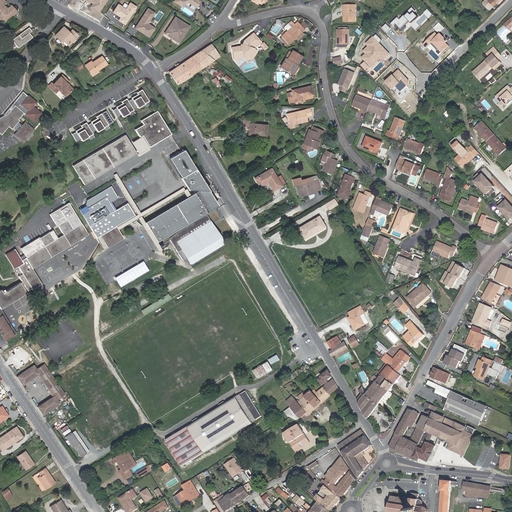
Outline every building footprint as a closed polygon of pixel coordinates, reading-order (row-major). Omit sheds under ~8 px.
[(4,22),(12,15),(13,15),(17,11),(11,5),(7,9),(3,5),(6,2),(3,0),(0,0),(0,19),(2,19),(4,22)] [(86,0),(92,4),(95,6),(93,9),(98,12),(102,7),(101,5),(104,0),(86,0)] [(126,9),(118,4),(113,12),(120,17),(118,20),(124,24),(136,7),(130,3),(126,9)] [(356,22),(356,4),(345,4),(345,14),(344,15),(344,22),(356,22)] [(137,25),(141,27),(139,31),(148,37),(155,28),(147,23),(154,13),(148,9),(137,25)] [(175,17),(169,26),(172,28),(178,19),(175,17)] [(169,26),(164,33),(173,39),(181,37),(188,26),(178,19),(172,28),(169,26)] [(303,29),(307,25),(303,21),(299,24),(303,29)] [(295,38),(301,32),(300,32),(303,29),(299,24),(297,22),(281,36),(282,36),(288,44),(295,38)] [(18,48),(32,37),(29,33),(32,31),(29,27),(12,40),(18,48)] [(78,35),(72,30),(69,32),(63,27),(55,35),(59,39),(61,38),(68,44),(74,38),(75,38),(78,35)] [(349,44),(349,29),(338,29),(338,44),(349,44)] [(439,35),(436,32),(425,44),(428,47),(433,43),(441,51),(451,41),(441,32),(439,35)] [(249,55),(253,48),(254,48),(260,42),(253,33),(244,41),(242,46),(232,48),(234,59),(243,57),(249,55)] [(366,53),(362,57),(374,69),(391,52),(374,35),(366,43),(368,46),(363,50),(366,53)] [(288,44),(282,36),(279,38),(286,46),(288,44)] [(68,44),(61,38),(59,39),(67,47),(75,38),(74,38),(68,44)] [(210,45),(169,73),(176,84),(218,56),(210,45)] [(474,72),(480,79),(489,71),(487,69),(492,65),(495,69),(502,63),(498,59),(496,57),(500,54),(494,47),(487,53),(490,57),(474,72)] [(252,58),(256,52),(253,48),(249,55),(243,57),(245,60),(252,58)] [(289,72),(294,64),(296,65),(301,56),(292,51),(291,52),(286,59),(285,58),(280,66),(289,72)] [(97,70),(106,64),(101,56),(92,63),(91,61),(86,65),(91,73),(96,70),(97,70)] [(82,67),(78,60),(69,65),(74,72),(82,67)] [(401,90),(411,80),(400,68),(387,82),(395,90),(398,87),(401,90)] [(355,72),(345,69),(342,76),(344,77),(341,85),(342,86),(340,90),(346,93),(348,88),(349,89),(355,72)] [(72,89),(67,83),(65,82),(67,80),(61,75),(53,84),(51,82),(48,86),(55,93),(58,90),(65,97),(72,89)] [(303,97),(312,95),(310,86),(292,90),(292,92),(295,102),(304,100),(303,97)] [(508,86),(496,97),(501,102),(498,105),(503,110),(511,101),(511,100),(511,88),(511,89),(508,86)] [(148,100),(141,89),(136,92),(137,93),(131,97),(131,98),(127,100),(132,107),(135,105),(137,107),(143,103),(148,100)] [(0,133),(1,135),(2,134),(1,134),(8,126),(12,129),(12,128),(13,127),(17,131),(15,134),(23,141),(26,138),(25,136),(29,131),(30,133),(33,129),(25,122),(22,126),(17,122),(18,120),(19,121),(19,120),(18,119),(23,113),(24,113),(33,121),(40,113),(32,106),(35,102),(32,99),(22,91),(4,113),(5,114),(0,117),(0,133)] [(271,102),(278,98),(276,93),(269,97),(271,102)] [(363,111),(367,113),(368,110),(378,114),(376,117),(381,119),(382,118),(385,119),(386,118),(388,119),(389,117),(387,116),(387,115),(390,115),(392,108),(390,108),(391,105),(387,104),(387,105),(373,99),(372,101),(357,95),(352,105),(364,110),(363,111)] [(127,100),(126,98),(121,101),(122,102),(115,106),(116,107),(112,109),(116,117),(120,114),(121,116),(128,112),(132,109),(133,109),(132,107),(127,100)] [(307,121),(304,109),(286,114),(289,126),(294,125),(307,121)] [(112,121),(105,110),(96,116),(97,117),(90,121),(91,122),(87,124),(91,131),(95,129),(96,131),(102,127),(107,124),(112,121)] [(142,124),(134,129),(138,136),(141,135),(148,146),(170,133),(156,110),(140,120),(142,124)] [(402,130),(405,121),(396,118),(391,131),(389,131),(387,135),(396,138),(398,134),(399,135),(401,129),(402,130)] [(266,137),(267,125),(249,123),(249,120),(242,119),(242,126),(249,127),(248,135),(266,137)] [(487,142),(495,135),(483,121),(476,127),(481,131),(479,133),(487,142)] [(91,131),(87,124),(86,122),(80,125),(81,127),(75,130),(76,131),(72,133),(76,140),(80,138),(81,140),(87,136),(92,134),(92,133),(91,131)] [(316,141),(317,138),(319,134),(322,135),(323,131),(313,127),(311,130),(309,129),(303,143),(310,146),(316,149),(319,142),(318,142),(316,141)] [(469,162),(479,153),(472,145),(466,150),(461,144),(466,139),(461,133),(456,139),(458,141),(453,146),(460,154),(455,159),(462,166),(468,161),(469,162)] [(84,184),(135,153),(129,142),(124,134),(72,165),(81,179),(84,184)] [(139,148),(141,150),(148,146),(141,135),(138,136),(129,142),(135,153),(137,152),(136,150),(138,148),(139,148)] [(507,148),(495,135),(487,142),(495,150),(497,149),(501,154),(507,148)] [(380,152),(383,143),(367,137),(363,147),(372,150),(372,149),(380,152)] [(421,154),(425,146),(407,138),(404,147),(421,154)] [(149,149),(148,146),(141,150),(137,152),(135,153),(137,156),(149,149)] [(193,179),(195,168),(184,149),(181,150),(169,158),(184,182),(193,179)] [(331,175),(337,160),(333,159),(335,154),(325,150),(320,161),(324,162),(322,165),(320,170),(331,175)] [(405,156),(401,155),(395,168),(399,169),(400,168),(412,172),(415,165),(403,160),(405,156)] [(416,177),(420,167),(415,165),(412,172),(400,168),(399,169),(399,170),(416,177)] [(451,197),(454,189),(457,182),(450,179),(452,172),(447,167),(444,176),(448,178),(441,193),(451,197)] [(193,179),(184,182),(188,189),(197,189),(200,188),(204,194),(208,198),(214,206),(216,204),(195,168),(193,179)] [(281,185),(276,177),(271,168),(254,178),(259,187),(267,182),(272,190),(281,185)] [(440,187),(443,177),(440,176),(441,174),(427,169),(424,178),(437,184),(436,186),(440,187)] [(492,187),(494,185),(492,182),(491,183),(485,176),(486,176),(483,173),(481,175),(479,172),(473,176),(476,179),(475,180),(486,192),(487,192),(490,195),(495,190),(492,187)] [(116,226),(118,228),(183,189),(182,187),(139,213),(115,173),(112,174),(136,214),(134,215),(116,226)] [(346,199),(350,190),(348,189),(351,182),(352,183),(354,177),(345,173),(336,195),(346,199)] [(285,183),(280,175),(276,177),(281,185),(285,183)] [(314,191),(320,189),(318,179),(316,176),(300,180),(299,178),(292,180),(294,186),(295,186),(298,196),(314,192),(314,191)] [(116,226),(134,215),(127,203),(116,209),(114,210),(109,203),(111,202),(118,198),(111,186),(86,200),(85,206),(88,211),(82,214),(96,238),(99,236),(100,236),(107,247),(123,238),(116,226)] [(200,188),(197,189),(187,195),(184,197),(144,221),(144,222),(156,242),(214,207),(214,206),(208,198),(204,194),(200,188)] [(451,201),(456,190),(454,189),(451,197),(441,193),(440,197),(451,201)] [(364,213),(370,196),(372,197),(373,194),(366,191),(365,194),(360,192),(354,209),(364,213)] [(382,198),(377,196),(371,213),(375,215),(376,210),(389,215),(393,206),(380,202),(381,200),(382,198)] [(477,213),(481,204),(478,203),(479,199),(472,196),(469,203),(467,202),(467,200),(463,199),(459,208),(466,211),(467,209),(474,212),(474,211),(477,213)] [(499,206),(510,219),(511,216),(511,205),(509,202),(507,199),(505,201),(502,198),(497,202),(500,205),(499,206)] [(329,209),(337,205),(334,199),(325,204),(329,209)] [(68,202),(49,214),(55,224),(59,222),(60,224),(57,225),(58,226),(39,238),(39,237),(20,248),(23,255),(25,257),(21,260),(19,257),(14,249),(5,254),(13,269),(17,266),(22,274),(32,268),(88,234),(68,202)] [(88,211),(85,206),(79,210),(82,214),(88,211)] [(406,228),(412,213),(401,209),(394,229),(404,233),(406,228)] [(206,214),(177,231),(169,239),(183,261),(187,258),(190,264),(224,243),(206,214)] [(495,232),(498,224),(486,219),(487,216),(482,215),(479,225),(483,226),(482,229),(485,230),(486,228),(495,232)] [(304,238),(324,226),(318,216),(298,228),(304,238)] [(373,228),(375,221),(369,218),(366,225),(372,228),(373,228)] [(156,242),(144,222),(141,224),(157,250),(160,249),(159,246),(156,242)] [(367,241),(372,228),(366,225),(361,239),(368,247),(371,244),(367,241)] [(383,257),(387,247),(390,239),(381,235),(374,253),(383,257)] [(99,236),(96,238),(100,243),(104,249),(107,247),(99,236)] [(453,248),(437,241),(431,255),(440,258),(441,255),(449,258),(450,254),(454,256),(457,247),(454,246),(453,248)] [(402,249),(400,254),(409,258),(411,253),(402,249)] [(418,269),(421,260),(416,258),(414,262),(400,256),(396,268),(410,274),(412,270),(417,272),(418,269)] [(120,286),(149,269),(143,260),(115,277),(120,286)] [(511,281),(511,268),(502,265),(496,280),(510,286),(511,281)] [(41,283),(32,268),(22,274),(31,288),(31,289),(32,288),(41,283)] [(0,308),(26,293),(25,291),(31,288),(22,274),(18,276),(21,281),(3,293),(0,289),(0,315),(1,315),(0,312),(0,308)] [(497,294),(501,286),(491,282),(482,298),(491,303),(492,302),(497,294)] [(46,293),(41,283),(32,288),(38,298),(46,293)] [(416,307),(432,292),(423,283),(407,297),(416,307)] [(143,315),(170,298),(168,293),(140,310),(143,315)] [(497,294),(492,302),(496,304),(500,296),(497,294)] [(411,308),(406,303),(402,306),(407,311),(411,308)] [(485,326),(492,308),(480,303),(473,321),(485,326)] [(365,324),(369,322),(364,313),(365,313),(361,306),(349,312),(351,316),(348,318),(355,330),(365,324)] [(407,311),(402,306),(399,309),(404,314),(407,311)] [(16,334),(0,308),(0,312),(1,315),(0,315),(0,334),(4,341),(16,334)] [(424,334),(413,322),(407,327),(410,330),(404,337),(412,346),(424,334)] [(480,349),(485,335),(482,334),(474,331),(472,330),(466,344),(480,349)] [(332,349),(342,343),(338,336),(327,342),(332,349)] [(360,344),(355,336),(349,340),(353,348),(360,344)] [(333,357),(348,348),(345,342),(330,352),(333,357)] [(383,357),(389,350),(382,344),(379,347),(377,349),(379,350),(378,352),(383,357)] [(468,349),(455,344),(450,356),(448,355),(444,363),(457,368),(460,360),(462,361),(468,349)] [(404,366),(407,362),(411,357),(403,350),(401,351),(394,359),(387,353),(382,359),(387,363),(398,373),(404,366)] [(277,354),(269,358),(271,363),(279,359),(277,354)] [(478,368),(474,376),(484,380),(487,374),(497,378),(500,372),(502,373),(505,366),(502,364),(495,361),(492,368),(490,367),(491,364),(490,364),(492,360),(484,356),(482,360),(481,360),(478,368)] [(271,369),(266,361),(252,370),(256,378),(271,369)] [(394,385),(401,375),(398,373),(387,363),(380,372),(377,369),(376,370),(379,373),(394,385)] [(64,394),(44,364),(36,369),(39,373),(39,374),(45,382),(43,383),(46,387),(47,386),(53,395),(54,395),(57,399),(64,394)] [(39,374),(39,373),(36,369),(33,365),(16,377),(22,385),(37,374),(39,374)] [(401,375),(406,369),(404,366),(398,373),(401,375)] [(446,383),(450,374),(435,367),(431,376),(446,383)] [(323,387),(331,394),(339,387),(333,378),(328,382),(326,380),(332,375),(328,369),(317,379),(321,384),(324,382),(326,384),(323,387)] [(394,385),(379,373),(377,377),(374,375),(372,377),(390,390),(394,385)] [(379,404),(390,390),(372,377),(371,379),(372,380),(376,382),(366,394),(379,404)] [(465,390),(468,383),(458,379),(453,390),(463,394),(465,390)] [(366,394),(376,382),(372,380),(364,390),(366,393),(366,394)] [(451,395),(452,391),(429,380),(427,384),(437,388),(436,390),(446,395),(447,393),(451,395)] [(298,403),(292,396),(287,401),(291,407),(301,418),(306,413),(307,415),(316,407),(316,406),(321,402),(321,403),(331,394),(323,387),(316,392),(314,389),(312,391),(311,390),(306,395),(301,400),(302,401),(299,404),(298,403)] [(368,418),(379,404),(366,394),(366,393),(364,390),(362,387),(359,391),(362,393),(357,399),(368,418)] [(262,416),(246,390),(240,394),(256,419),(256,420),(262,416)] [(449,399),(451,395),(447,393),(446,395),(436,390),(435,393),(449,399)] [(472,399),(475,392),(471,391),(470,393),(465,390),(463,394),(472,399)] [(479,426),(488,406),(476,400),(476,401),(452,391),(451,395),(449,399),(445,407),(467,418),(466,420),(479,426)] [(256,419),(240,394),(236,396),(252,421),(256,419)] [(42,415),(60,403),(57,399),(54,395),(53,395),(52,396),(37,407),(42,415)] [(183,465),(253,422),(252,421),(236,396),(188,426),(167,439),(183,465)] [(438,407),(426,402),(424,405),(436,411),(438,407)] [(301,418),(291,407),(285,411),(289,415),(298,420),(301,418)] [(413,458),(425,430),(431,418),(423,415),(411,440),(404,436),(409,426),(412,427),(420,413),(409,408),(395,434),(389,446),(413,458)] [(431,418),(425,430),(433,433),(441,437),(440,438),(441,439),(445,441),(446,441),(447,441),(449,442),(446,447),(464,455),(475,430),(468,427),(466,431),(464,430),(466,427),(455,422),(453,428),(451,427),(453,422),(446,418),(444,424),(442,423),(445,417),(433,412),(431,418)] [(310,442),(298,424),(284,433),(296,451),(310,442)] [(0,449),(1,451),(22,437),(15,427),(0,437),(0,449)] [(365,454),(363,451),(372,445),(362,430),(338,446),(349,461),(359,477),(365,471),(364,470),(369,464),(363,455),(365,454)] [(420,457),(429,461),(431,455),(433,452),(436,446),(429,443),(433,433),(425,430),(413,458),(419,460),(420,457)] [(86,453),(71,432),(65,437),(72,447),(73,447),(80,457),(86,453)] [(33,464),(25,451),(17,456),(20,462),(23,465),(25,469),(33,464)] [(136,462),(129,451),(127,453),(133,463),(136,462)] [(133,463),(127,453),(124,454),(124,453),(114,460),(116,463),(118,462),(119,461),(123,469),(122,470),(120,471),(126,479),(133,475),(130,469),(128,467),(133,463)] [(510,468),(511,455),(502,454),(501,468),(510,468)] [(342,497),(357,479),(342,456),(332,468),(334,469),(330,474),(329,472),(325,476),(327,478),(330,481),(329,482),(330,483),(329,484),(327,483),(326,485),(342,497)] [(310,469),(319,463),(317,461),(308,466),(310,469)] [(140,477),(152,470),(149,466),(138,473),(140,477)] [(45,489),(55,483),(45,467),(38,472),(40,475),(37,478),(45,489)] [(193,499),(199,495),(190,480),(183,485),(186,490),(175,497),(180,505),(192,498),(193,499)] [(293,491),(297,485),(290,480),(284,484),(293,491)] [(439,511),(448,511),(451,491),(452,485),(452,481),(442,480),(441,490),(442,490),(439,511)] [(489,498),(491,489),(484,488),(484,485),(464,482),(463,490),(468,491),(467,496),(477,497),(477,496),(489,498)] [(225,511),(251,495),(248,492),(253,488),(249,483),(244,486),(236,491),(232,494),(231,493),(218,502),(221,506),(225,511)] [(331,511),(342,497),(326,485),(315,498),(319,501),(331,511)] [(289,495),(279,487),(277,491),(286,498),(289,495)] [(218,502),(231,493),(232,494),(236,491),(234,488),(215,501),(219,507),(221,506),(218,502)] [(131,511),(138,508),(132,499),(138,496),(133,489),(119,498),(128,511),(131,511)] [(153,497),(148,489),(141,493),(147,501),(153,497)] [(269,497),(265,491),(259,495),(264,501),(268,498),(269,497)] [(391,495),(388,511),(428,511),(427,509),(424,507),(421,507),(422,504),(422,503),(422,502),(421,501),(420,500),(418,500),(419,494),(411,493),(410,497),(391,495)] [(305,501),(297,495),(293,499),(301,505),(305,501)] [(181,506),(193,499),(192,498),(180,505),(181,506)] [(66,511),(60,500),(50,506),(53,511),(70,511),(69,510),(66,511)] [(156,511),(160,511),(169,507),(165,501),(154,508),(156,511)] [(330,511),(331,511),(319,501),(313,508),(318,511),(330,511)] [(318,511),(313,508),(307,503),(305,506),(311,511),(310,511),(318,511)]
